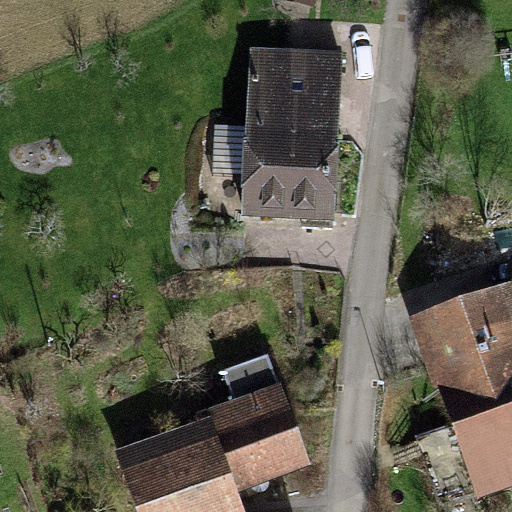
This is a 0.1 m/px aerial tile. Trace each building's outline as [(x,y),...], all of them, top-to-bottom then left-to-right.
[(245,63),(230,212),(310,220),(325,71),(245,63)] [(511,347),(507,349),(490,302),(409,330),(469,499),(511,483),(511,347)] [(262,367),(217,381),(224,406),(270,391),(262,367)] [(208,437),(226,500),(288,483),(266,407),(204,425),(208,437)] [(229,511),(226,500),(208,437),(120,463),(134,511),(229,511)]
